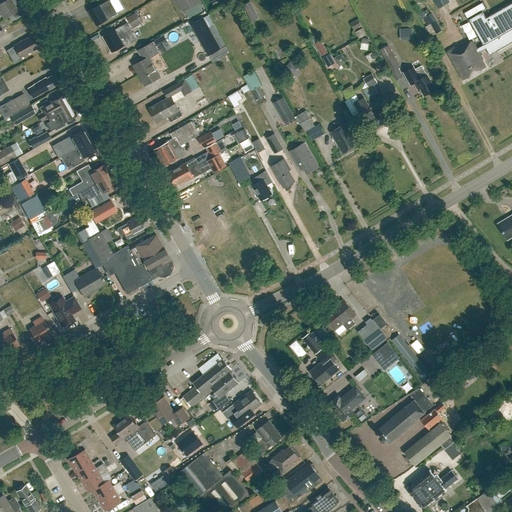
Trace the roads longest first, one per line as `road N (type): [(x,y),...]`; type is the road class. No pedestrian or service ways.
road 1 (tertiary): [(511,162),(242,315)]
road 2 (tertiary): [(193,267),(45,0)]
road 3 (tertiary): [(383,511),(238,335)]
road 4 (residential): [(0,383),(193,267)]
road 5 (tertiary): [(36,438),(214,331)]
